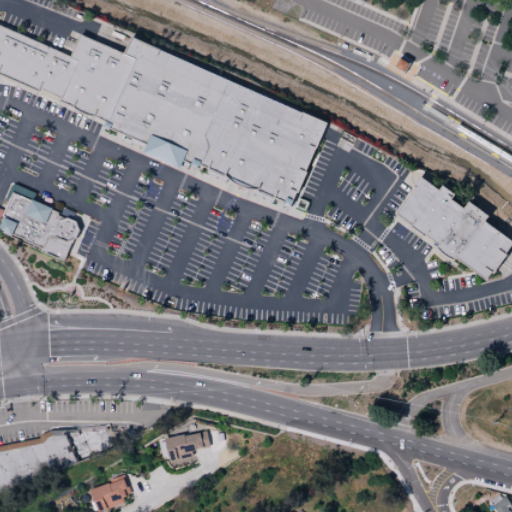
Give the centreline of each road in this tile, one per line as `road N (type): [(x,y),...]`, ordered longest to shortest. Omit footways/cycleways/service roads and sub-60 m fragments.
road 1 (secondary): [(18,383),(198,384),(401,443)]
road 2 (secondary): [(123,378),(125,370),(156,365),(275,387),(366,387)]
road 3 (secondary): [(382,356),(172,346)]
road 4 (secondary): [(511,370),(422,399),(401,443)]
road 5 (secondary): [(511,333),(382,356)]
road 6 (secondary): [(476,383),(457,396),(452,420),(481,450),(511,458)]
